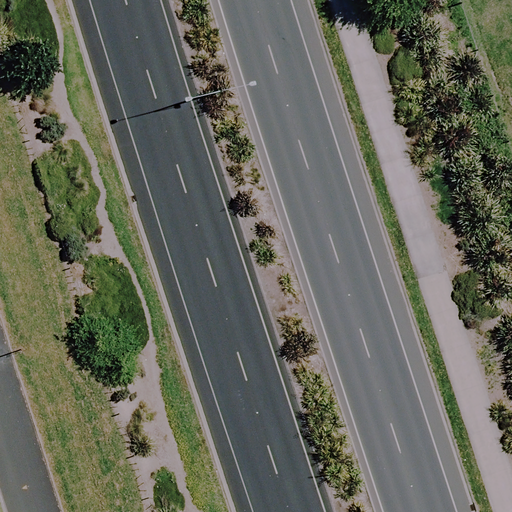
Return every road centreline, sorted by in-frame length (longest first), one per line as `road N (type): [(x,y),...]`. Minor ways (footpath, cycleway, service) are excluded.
road 1 (primary): [(289,511),(127,0)]
road 2 (primary): [(258,0),(418,511)]
